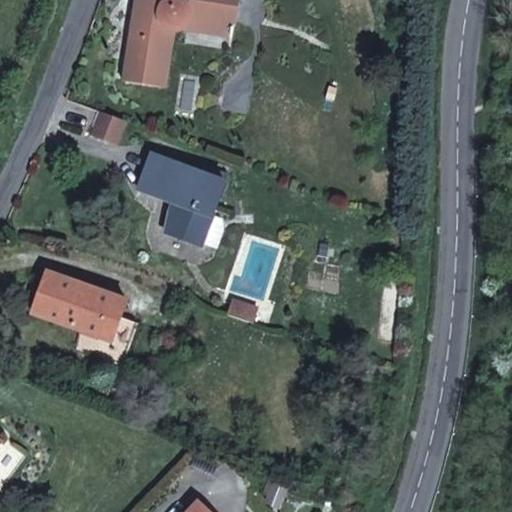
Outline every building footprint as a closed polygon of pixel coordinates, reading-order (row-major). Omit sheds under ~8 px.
[(144,26),(134,24),(131,39),(140,41),(135,82),(163,87),(172,32),(178,31),(183,29),(188,26),(191,20),(234,27),(238,0),(137,0),(137,9),(147,10),(144,26)] [(137,9),(134,24),(144,26),(147,10),(137,9)] [(234,27),(191,20),(188,26),(183,29),(178,31),(172,32),(232,41),(234,27)] [(124,80),(135,82),(140,41),(131,39),(124,80)] [(167,235),(201,248),(225,183),(153,155),(146,173),(140,190),(178,205),(167,235)] [(76,349),(99,358),(122,366),(137,325),(122,319),(127,302),(48,273),(33,314),(83,332),(76,349)] [(208,511),(199,503),(189,511),(208,511)]
